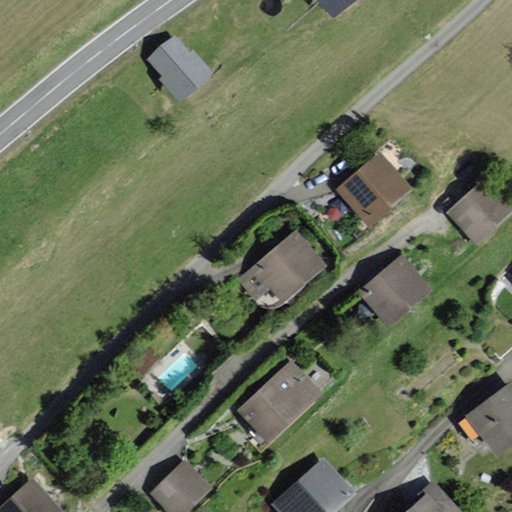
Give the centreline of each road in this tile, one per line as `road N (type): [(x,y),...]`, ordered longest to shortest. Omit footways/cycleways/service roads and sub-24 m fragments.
road 1 (residential): [(97,511),(291,330),(470,180)]
road 2 (residential): [(486,0),(279,188)]
road 3 (residential): [(183,282),(0,465)]
road 4 (secondary): [(0,134),(172,0)]
road 5 (residential): [(375,511),(421,447),(511,366)]
road 6 (residential): [(279,188),(183,282)]
